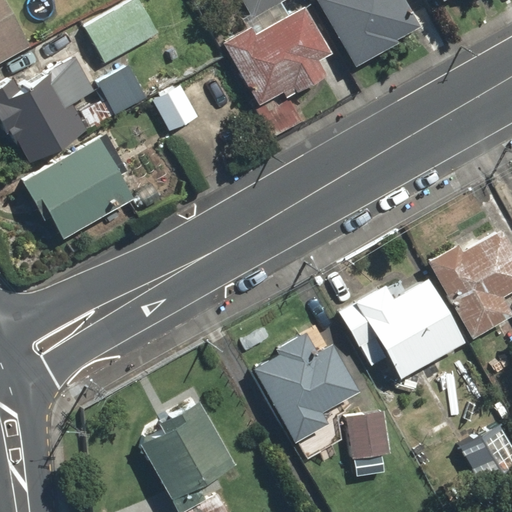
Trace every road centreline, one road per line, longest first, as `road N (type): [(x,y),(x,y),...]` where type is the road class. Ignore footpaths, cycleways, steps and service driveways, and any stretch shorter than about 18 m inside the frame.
road 1 (tertiary): [(511,77),(169,275)]
road 2 (tertiary): [(169,275),(1,388)]
road 3 (tertiary): [(0,334),(169,275)]
road 4 (tertiary): [(15,511),(1,388)]
